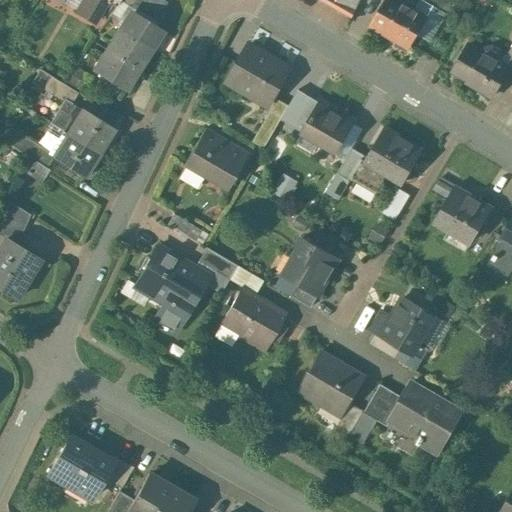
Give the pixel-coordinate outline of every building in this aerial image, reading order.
[(106,1),(104,0),(82,0),(76,12),(93,22),(106,1)] [(134,0),(130,7),(140,14),(149,0),(134,0)] [(425,18),(395,0),(384,0),(370,24),(408,47),(425,18)] [(162,32),(131,12),(120,29),(151,48),(162,32)] [(120,29),(119,28),(105,49),(137,69),(149,49),(150,50),(151,48),(120,29)] [(289,68),(248,44),(226,82),(244,92),(247,87),(270,100),(289,68)] [(508,68),(467,44),(452,69),(479,85),(478,88),(492,96),(508,68)] [(137,69),(105,49),(92,70),(125,90),(125,89),(125,88),(137,69)] [(78,92),(50,75),(44,88),(62,101),(64,98),(71,103),(78,92)] [(71,103),(64,98),(62,101),(49,122),(67,133),(98,153),(113,129),(71,103)] [(277,98),(252,141),(263,148),(288,105),(277,98)] [(352,122),(319,103),(304,129),(319,137),(317,141),(335,151),(352,122)] [(421,150),(384,128),(365,161),(385,173),(402,183),(421,150)] [(53,155),(16,131),(8,144),(46,168),(53,158),(52,158),(53,155)] [(246,152),(216,134),(215,137),(204,131),(186,162),(226,186),(246,152)] [(98,153),(67,133),(53,155),(52,158),(53,158),(83,177),(98,153)] [(385,173),(364,161),(365,161),(361,158),(352,173),(356,176),(358,181),(375,191),(380,190),(382,185),(381,180),(385,173)] [(272,190),(289,199),(300,180),(283,171),(272,190)] [(382,211),(397,218),(409,192),(394,185),(382,211)] [(465,198),(452,190),(434,221),(449,230),(451,227),(472,239),(490,209),(467,195),(465,198)] [(28,216),(7,202),(0,213),(0,227),(15,237),(28,216)] [(192,225),(172,213),(166,223),(186,235),(192,225)] [(511,217),(502,235),(504,236),(511,241),(511,217)] [(511,241),(504,236),(490,258),(510,270),(511,266),(511,241)] [(338,258),(301,237),(289,257),(294,260),(283,278),(294,284),(315,296),(316,297),(338,258)] [(6,239),(0,249),(0,290),(15,300),(24,284),(19,280),(34,257),(6,239)] [(207,276),(157,245),(134,284),(149,293),(149,294),(168,306),(171,300),(189,311),(207,276)] [(236,265),(205,247),(197,260),(228,279),(236,265)] [(263,281),(236,265),(228,279),(255,295),(263,281)] [(315,296),(294,284),(288,295),(309,307),(315,296)] [(284,314),(240,288),(220,324),(223,320),(240,330),(237,334),(263,349),(284,314)] [(433,314),(405,298),(394,317),(392,321),(389,319),(380,335),(405,350),(414,335),(419,338),(433,314)] [(394,317),(381,310),(370,329),(375,332),(380,334),(380,335),(389,319),(392,321),(394,317)] [(240,330),(223,320),(220,324),(213,336),(230,346),(237,334),(240,330)] [(405,350),(380,335),(380,334),(375,332),(369,343),(399,361),(405,350)] [(364,377),(319,351),(296,389),(340,415),(341,415),(349,402),(364,377)] [(402,396),(380,384),(364,410),(363,412),(375,419),(386,426),(390,420),(388,419),(402,396)] [(461,411),(421,388),(417,394),(407,388),(402,396),(388,419),(390,420),(419,437),(416,443),(435,454),(461,411)] [(364,410),(349,402),(341,415),(340,415),(331,430),(347,440),(350,434),(351,432),(363,412),(364,410)] [(375,419),(363,412),(351,432),(350,434),(363,441),(375,419)] [(110,460),(69,436),(47,473),(90,498),(103,477),(112,461),(110,460)] [(133,466),(113,455),(110,460),(112,461),(103,477),(121,487),(133,466)] [(155,511),(170,486),(148,473),(132,499),(124,511),(155,511)] [(185,511),(193,499),(170,486),(155,511),(185,511)] [(511,511),(511,489),(500,511),(502,511),(511,511)] [(124,511),(132,499),(118,491),(105,511),(124,511)]
